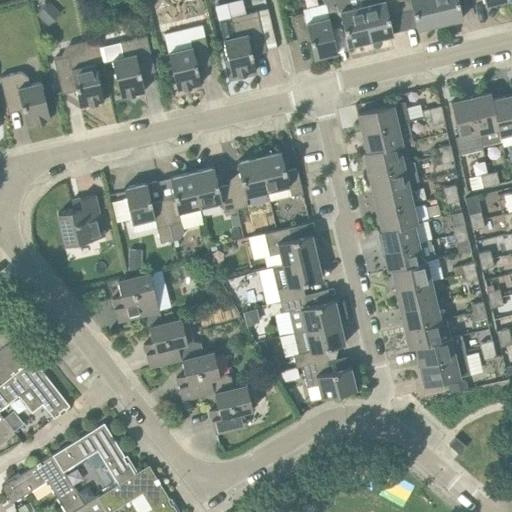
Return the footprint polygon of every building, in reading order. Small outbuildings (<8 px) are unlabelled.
[(331,28),(332,28),(343,26),(347,45),(370,40),(362,6),(360,0),(324,0),(326,3),(331,28)] [(360,0),(362,6),(370,40),(393,35),(388,15),(400,12),(397,0),(360,0)] [(397,0),(400,12),(412,9),(417,29),(440,24),(434,0),(397,0)] [(434,0),(440,24),(463,18),(458,0),(434,0)] [(48,2),(36,13),(48,25),(59,14),(48,2)] [(337,52),(332,28),(331,28),(326,3),(302,9),(304,13),(291,16),(297,40),(309,38),(314,58),(337,52)] [(266,52),(258,16),(232,22),(230,17),(218,20),(223,39),(232,77),(256,71),(252,55),(266,52)] [(121,97),(145,91),(141,75),(155,72),(146,36),(120,42),(123,57),(112,60),(121,97)] [(177,90),(201,84),(197,68),(211,65),(205,37),(190,40),(192,47),(168,52),(177,90)] [(71,69),(68,56),(54,59),(62,94),(76,91),(80,106),(104,101),(95,64),(71,69)] [(29,85),(27,76),(20,72),(0,76),(0,78),(8,113),(22,109),(26,125),(50,120),(41,82),(29,85)] [(471,97),(482,146),(502,141),(498,128),(490,93),(471,97)] [(490,93),(498,128),(499,128),(500,134),(511,131),(511,98),(511,95),(492,99),(491,93),(490,93)] [(483,149),(482,146),(471,97),(451,102),(459,137),(455,138),(459,155),(483,149)] [(357,112),(362,133),(397,124),(409,122),(404,101),(393,104),(357,112)] [(431,117),(443,114),(441,106),(422,110),(424,118),(431,117)] [(443,114),(431,117),(432,125),(445,122),(443,114)] [(397,124),(362,133),(366,151),(399,144),(402,143),(397,124)] [(399,144),(366,151),(363,152),(368,172),(403,164),(399,144)] [(440,156),(452,153),(450,145),(438,147),(440,156)] [(430,155),(435,156),(438,153),(437,148),(433,147),(429,150),(430,155)] [(258,156),(267,191),(288,186),(291,196),(302,193),(297,168),(285,171),(281,151),(258,156)] [(452,153),(440,156),(441,164),(454,161),(452,153)] [(230,184),(236,209),(248,206),(245,196),(267,191),(258,156),(236,161),(241,181),(230,184)] [(414,161),(403,164),(368,172),(372,192),(408,183),(418,181),(414,161)] [(191,172),(200,207),(221,202),(224,212),(236,209),(230,184),(218,187),(213,167),(191,172)] [(496,171),(488,173),(491,186),(499,184),(496,171)] [(162,200),(172,240),(180,239),(180,238),(183,232),(180,222),(178,212),(200,207),(191,172),(169,177),(174,197),(162,200)] [(491,186),(488,173),(480,175),(483,188),(491,186)] [(483,188),(480,175),(468,178),(471,190),(483,188)] [(160,243),(172,240),(162,200),(151,202),(146,183),(124,188),(132,223),(154,218),(157,228),(160,243)] [(408,183),(372,192),(377,211),(412,203),(408,183)] [(445,195),(457,193),(455,185),(443,188),(445,195)] [(459,201),(457,193),(445,195),(447,204),(459,201)] [(65,245),(104,236),(94,195),(71,200),(74,210),(58,213),(65,245)] [(423,205),(413,207),(412,203),(377,211),(381,230),(413,222),(417,222),(428,219),(426,207),(423,205)] [(470,222),(483,219),(480,211),(468,214),(470,222)] [(232,227),(239,226),(237,214),(230,215),(232,227)] [(483,219),(470,222),(472,230),(485,227),(483,219)] [(413,222),(381,230),(378,231),(383,251),(418,243),(413,222)] [(454,234),(466,231),(464,223),(464,222),(452,225),(452,226),(454,234)] [(254,234),(253,228),(248,224),(240,226),(243,237),(254,234)] [(282,264),(317,256),(311,234),(291,239),(289,227),(264,233),(269,255),(264,257),(266,267),(282,263),(282,264)] [(230,230),(232,240),(240,238),(238,228),(230,230)] [(468,239),(466,231),(454,234),(456,242),(468,239)] [(430,240),(418,243),(383,251),(388,271),(391,270),(426,262),(435,260),(430,240)] [(480,261),(492,258),(490,250),(478,253),(480,261)] [(317,256),(282,264),(287,286),(277,288),(280,300),(305,294),(302,283),(322,278),(317,256)] [(494,266),(492,258),(480,261),(482,269),(494,266)] [(141,271),(141,261),(128,261),(127,271),(141,271)] [(214,262),(208,266),(213,273),(219,269),(214,262)] [(426,262),(391,270),(395,289),(431,281),(426,262)] [(463,273),(476,270),(474,262),(461,265),(463,273)] [(162,323),(159,311),(154,291),(166,288),(161,269),(149,272),(117,280),(121,296),(112,299),(118,322),(148,314),(150,326),(162,323)] [(476,270),(463,273),(465,281),(478,278),(476,270)] [(431,281),(395,289),(400,309),(435,300),(431,281)] [(489,300),(501,297),(499,289),(487,292),(489,300)] [(305,294),(280,300),(283,312),(288,311),(293,333),(340,322),(335,299),(307,306),(305,294)] [(503,305),(501,297),(489,300),(491,308),(503,305)] [(435,300),(400,309),(404,328),(440,320),(435,300)] [(472,312),(485,309),(483,301),(470,304),(472,312)] [(256,308),(242,311),(244,324),(258,321),(256,308)] [(485,309),(472,312),(474,320),(487,317),(485,309)] [(149,367),(182,359),(204,354),(202,343),(193,341),(187,343),(181,318),(162,323),(150,326),(149,326),(153,342),(143,344),(149,367)] [(446,318),(440,320),(404,328),(409,348),(415,347),(450,339),(446,318)] [(340,322),(293,333),(298,354),(293,355),(296,367),(303,366),(328,360),(325,348),(345,344),(340,322)] [(498,339),(510,336),(509,328),(496,331),(498,339)] [(450,339),(415,347),(419,366),(466,354),(462,336),(450,339)] [(511,342),(510,336),(498,339),(500,347),(511,344),(511,342)] [(23,367),(33,359),(17,338),(7,346),(23,367)] [(482,351),(494,348),(492,340),(480,343),(482,351)] [(23,367),(7,346),(0,351),(0,355),(14,374),(23,367)] [(496,356),(494,348),(482,351),(484,359),(496,356)] [(214,352),(204,354),(182,359),(185,375),(176,377),(182,400),(214,392),(233,388),(230,376),(225,373),(220,375),(214,352)] [(466,354),(419,366),(424,386),(459,377),(470,375),(466,354)] [(14,374),(0,355),(0,375),(4,381),(14,374)] [(282,366),(275,355),(266,361),(272,372),(282,366)] [(0,409),(29,387),(54,418),(60,413),(61,415),(66,411),(65,409),(69,406),(45,374),(42,371),(33,359),(23,367),(14,374),(4,381),(0,384),(0,409)] [(328,360),(303,366),(308,388),(318,385),(321,397),(356,389),(350,367),(330,371),(328,360)] [(286,381),(284,371),(277,372),(279,382),(286,381)] [(466,380),(448,384),(450,392),(468,388),(466,380)] [(246,385),(233,388),(214,392),(218,408),(209,411),(215,433),(246,426),(243,412),(252,410),(246,385)] [(13,410),(3,418),(13,430),(23,422),(13,410)] [(0,445),(15,433),(0,414),(0,445)] [(104,423),(52,454),(63,471),(97,450),(118,484),(135,473),(128,462),(127,463),(123,457),(125,456),(115,439),(112,436),(104,423)] [(466,447),(456,437),(449,445),(460,455),(466,447)] [(71,511),(83,505),(63,471),(52,454),(40,462),(36,464),(19,475),(20,476),(15,479),(14,478),(1,486),(12,503),(46,481),(65,511),(71,511)] [(149,465),(135,473),(118,484),(98,496),(108,511),(109,511),(142,492),(153,511),(177,511),(173,504),(171,505),(168,500),(169,499),(159,482),(157,478),(149,465)] [(94,496),(90,489),(83,488),(77,492),(83,502),(94,496)] [(108,511),(98,496),(83,505),(71,511),(108,511)]
